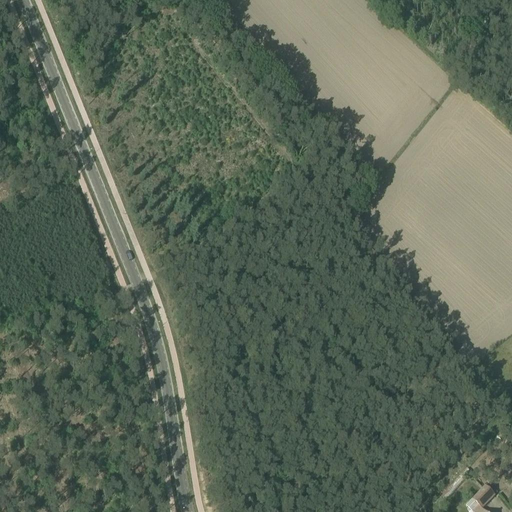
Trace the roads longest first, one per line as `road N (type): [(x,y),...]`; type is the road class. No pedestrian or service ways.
road 1 (tertiary): [(187,511),(160,354),(139,287),(23,0)]
road 2 (track): [(159,0),(298,174),(139,287)]
